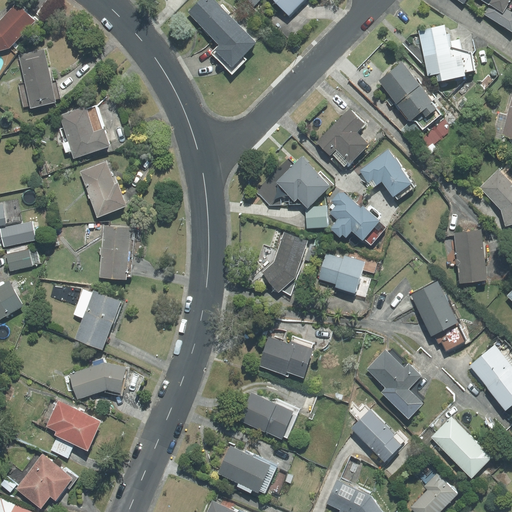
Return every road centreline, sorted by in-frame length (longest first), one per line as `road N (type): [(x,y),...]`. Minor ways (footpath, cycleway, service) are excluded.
road 1 (tertiary): [(128,511),(199,325),(208,227),(198,151)]
road 2 (residential): [(375,0),(262,120),(231,142),(198,151)]
road 3 (tertiary): [(198,151),(163,71),(101,0)]
